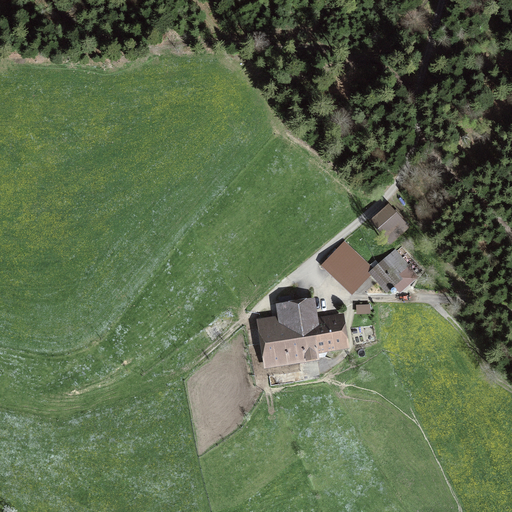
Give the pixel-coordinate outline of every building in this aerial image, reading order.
[(391,208),(373,224),(389,241),(406,225),(391,208)] [(343,246),(326,265),(353,290),(371,272),(343,246)] [(406,285),(407,285),(416,277),(394,253),(371,273),(387,291),(393,286),(398,292),(406,285)] [(340,321),(315,325),(311,296),(290,299),(291,305),(280,307),(282,318),(260,321),(267,366),(316,358),(315,348),(343,343),(340,321)] [(356,305),(357,315),(370,314),(370,305),(356,305)]
